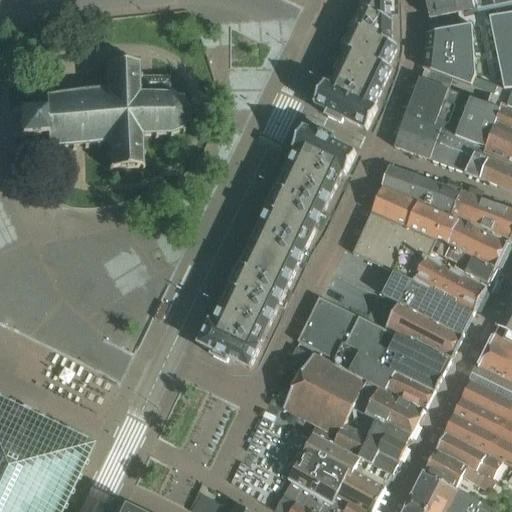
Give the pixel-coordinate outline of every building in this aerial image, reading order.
[(317,105),(315,108),(330,115),(328,120),(342,126),(344,122),(367,133),(378,111),(374,109),(393,70),(389,68),(399,49),(392,46),(392,25),(393,24),(392,24),(392,19),(399,19),(400,1),(393,1),(392,0),(365,0),(367,1),(362,11),(363,11),(355,28),(354,27),(343,50),(347,51),(330,88),(326,86),(324,89),(320,87),(312,103),(317,105)] [(511,0),(425,0),(431,22),(480,11),(482,16),(500,12),(497,3),(509,0),(511,0)] [(425,72),(491,97),(502,101),(511,103),(511,97),(511,17),(471,25),(471,30),(429,37),(425,72)] [(12,111),(12,116),(21,116),(22,135),(13,135),(13,140),(22,140),(23,145),(27,145),(27,139),(47,138),(47,148),(44,152),(47,154),(50,150),(59,150),(60,153),(63,153),(63,149),(71,149),(72,152),(75,152),(75,148),(83,147),(84,151),(87,151),(87,147),(96,146),(96,150),(99,150),(99,146),(105,145),(105,147),(108,147),(109,156),(105,156),(105,159),(109,159),(110,169),(107,171),(110,173),(112,171),(139,170),(142,172),(144,170),(141,168),(141,157),(144,157),(144,154),(141,154),(141,145),(142,145),(142,138),(154,138),(154,141),(157,141),(157,138),(169,138),(169,141),(172,141),(171,137),(180,134),(182,137),(184,135),(182,132),(187,124),(190,125),(191,122),(188,122),(187,113),(191,111),(189,109),(186,110),(181,103),(183,100),(181,98),(179,101),(170,98),(170,95),(169,95),(169,79),(142,79),(138,79),(138,69),(140,66),(138,64),(136,66),(107,68),(105,65),(103,68),(105,70),(106,81),(102,81),(102,84),(106,84),(106,92),(97,93),(96,89),(93,90),(93,93),(85,94),(84,91),(81,91),(81,95),(73,96),(72,92),(69,92),(69,96),(61,97),(60,93),(57,94),(57,97),(47,98),(44,96),(42,99),(45,101),(46,109),(26,110),(26,105),(21,105),(21,111),(12,111)] [(476,147),(456,139),(443,134),(444,131),(436,129),(450,92),(421,81),(407,118),(396,151),(431,163),(467,176),(511,195),(511,172),(476,156),(476,157),(473,155),(476,147)] [(476,156),(511,172),(511,115),(506,113),(507,109),(510,103),(511,103),(502,101),(491,97),(488,107),(450,92),(436,129),(444,131),(443,134),(456,139),(476,147),(473,155),(476,157),(476,156)] [(261,349),(279,310),(286,313),(293,296),(287,293),(298,271),(304,274),(312,257),(306,254),(317,232),(323,235),(331,219),(324,215),(343,176),(346,178),(357,155),(334,144),(336,140),(321,133),(319,138),(304,131),(294,153),(298,155),(280,191),(279,190),(278,193),(271,190),(264,206),(270,209),(268,212),(270,213),(269,214),(263,210),(255,226),(262,229),(251,252),(245,249),(237,265),(243,268),(243,269),(242,268),(240,271),(234,268),(226,284),(233,287),(231,290),(232,291),(215,327),(211,325),(201,348),(215,355),(213,359),(228,366),(230,362),(251,372),(261,349)] [(425,205),(453,217),(462,195),(391,170),(384,189),(425,205)] [(419,205),(383,191),(373,215),(409,230),(444,246),(448,247),(451,249),(498,271),(509,247),(452,221),(418,206),(419,205)] [(511,212),(462,195),(453,217),(511,243),(511,241),(511,212)] [(354,256),(354,257),(395,276),(475,317),(487,292),(437,266),(428,262),(431,257),(437,244),(372,216),(354,256)] [(448,247),(444,246),(439,254),(442,258),(446,260),(451,249),(448,247)] [(498,271),(451,249),(446,260),(458,266),(456,270),(490,287),(498,271)] [(437,266),(439,261),(431,257),(428,262),(437,266)] [(395,276),(384,298),(408,311),(463,340),(475,317),(395,276)] [(320,301),(299,345),(335,363),(343,346),(391,374),(392,373),(437,394),(452,365),(419,348),(412,344),(398,338),(385,333),(320,301)] [(399,306),(385,333),(398,338),(412,344),(414,340),(453,361),(463,340),(399,306)] [(511,306),(510,306),(500,326),(496,337),(511,345),(511,306)] [(511,345),(496,337),(478,370),(505,385),(508,379),(511,381),(511,345)] [(335,363),(335,364),(336,368),(387,394),(388,392),(427,412),(437,394),(392,373),(391,374),(343,346),(335,363)] [(296,351),(290,362),(308,369),(313,359),(296,351)] [(335,368),(327,364),(314,358),(314,359),(313,359),(308,369),(297,389),(285,411),(320,429),(338,439),(368,385),(335,368)] [(315,438),(394,477),(426,415),(387,395),(368,385),(338,439),(320,429),(315,438)] [(511,405),(471,385),(446,436),(490,458),(511,470),(511,405)] [(0,511),(72,511),(102,451),(0,402),(0,511)] [(425,474),(425,475),(456,492),(462,479),(490,495),(497,485),(493,483),(503,467),(445,436),(425,474)] [(351,472),(358,459),(315,438),(290,484),(332,507),(337,498),(363,511),(376,511),(386,492),(351,472)] [(491,511),(472,500),(455,492),(424,476),(422,481),(427,484),(420,497),(420,501),(415,511),(491,511)] [(363,511),(337,498),(332,507),(290,484),(285,498),(297,505),(292,511),(363,511)]
